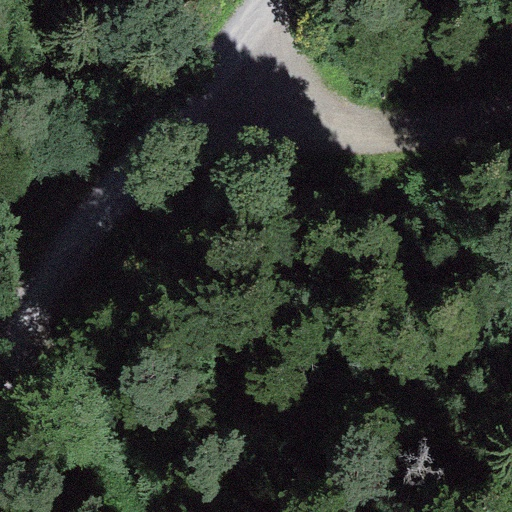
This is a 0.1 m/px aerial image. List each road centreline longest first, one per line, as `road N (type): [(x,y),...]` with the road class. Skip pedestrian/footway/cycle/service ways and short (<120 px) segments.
road 1 (track): [(0,405),(39,287),(75,218),(221,94),(277,0)]
road 2 (track): [(221,94),(280,123),(348,131),(511,104)]
